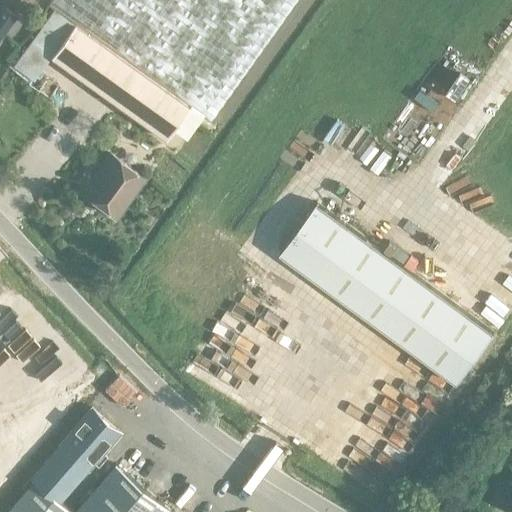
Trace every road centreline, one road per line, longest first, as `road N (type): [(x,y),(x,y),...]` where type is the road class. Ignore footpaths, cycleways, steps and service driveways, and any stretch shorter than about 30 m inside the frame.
road 1 (unknown): [(269,472),(332,339),(326,322),(273,286),(256,257),(261,225),(310,172),(393,202),(511,44)]
road 2 (unclassified): [(333,511),(178,405),(0,222)]
